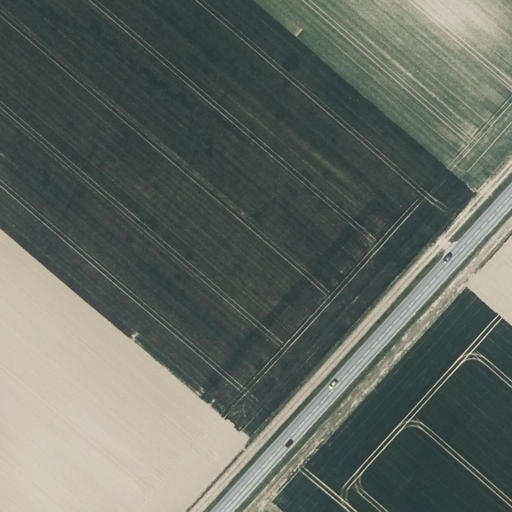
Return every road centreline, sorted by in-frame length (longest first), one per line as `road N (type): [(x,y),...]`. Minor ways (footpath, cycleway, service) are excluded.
road 1 (track): [(511,162),(192,511)]
road 2 (secondary): [(222,511),(511,194)]
road 3 (track): [(253,511),(511,222)]
